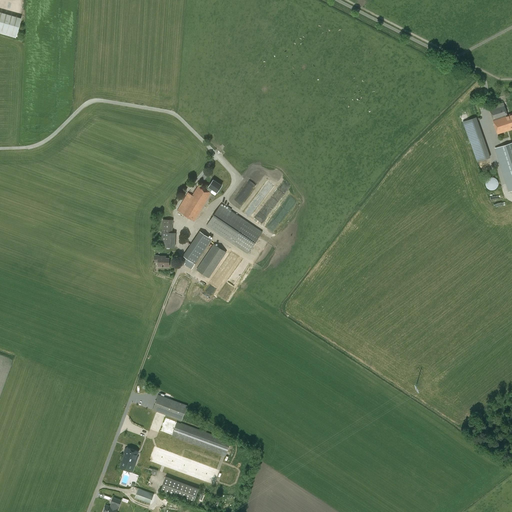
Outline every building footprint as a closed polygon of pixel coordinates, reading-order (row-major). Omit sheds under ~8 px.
[(0,33),(15,38),(21,18),(0,12),(0,33)] [(511,113),(507,115),(503,103),(489,107),(498,134),(511,128),(511,113)] [(476,117),(463,122),(477,162),(490,157),(476,117)] [(511,142),(495,148),(505,179),(509,192),(511,190),(511,142)] [(486,181),(485,183),(486,185),(487,187),(488,189),(490,189),(492,190),(494,189),(496,188),(497,186),(498,184),(498,182),(497,180),(496,178),(494,177),(492,177),(490,177),(488,178),(487,179),(486,181)] [(217,192),(221,186),(213,180),(209,186),(217,192)] [(194,221),(211,193),(199,185),(192,195),(188,192),(177,210),(194,221)] [(262,232),(221,204),(206,225),(247,253),(262,232)] [(175,247),(176,232),(172,232),(173,219),(163,219),(162,247),(175,247)] [(183,256),(194,264),(211,239),(200,231),(183,256)] [(209,278),(226,252),(214,244),(196,270),(209,278)] [(169,267),(169,258),(164,258),(164,256),(159,256),(155,255),(155,262),(158,262),(158,266),(169,267)] [(153,409),(182,420),(187,405),(158,394),(153,409)] [(234,444),(230,443),(231,441),(165,417),(159,432),(225,456),(226,454),(229,456),(234,444)] [(125,453),(123,457),(135,461),(138,451),(127,447),(127,448),(126,448),(124,453),(125,453)] [(135,461),(123,457),(120,467),(131,472),(135,461)] [(166,476),(160,490),(193,503),(199,488),(166,476)] [(150,503),(154,494),(139,488),(135,498),(150,503)] [(103,511),(116,511),(118,509),(117,509),(118,506),(119,506),(121,500),(113,497),(111,503),(113,504),(112,507),(106,505),(103,511)]
